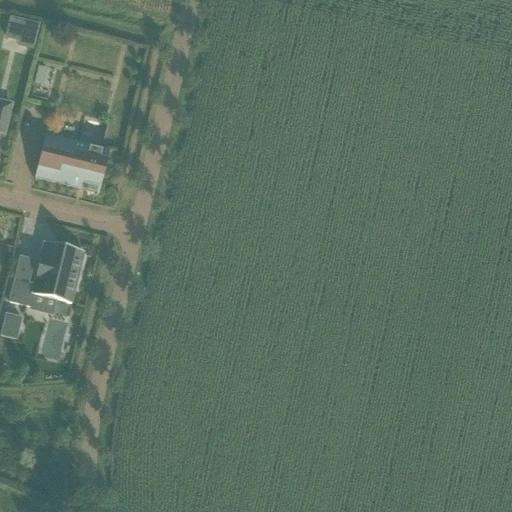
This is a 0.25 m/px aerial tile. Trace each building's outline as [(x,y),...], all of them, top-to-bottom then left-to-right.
[(5,42),(35,46),(38,22),(8,18),(5,42)] [(0,134),(3,135),(10,106),(0,103),(0,134)] [(46,135),(34,182),(35,182),(36,180),(78,191),(79,189),(78,189),(79,184),(97,188),(95,197),(96,197),(108,151),(107,150),(106,152),(77,145),(46,138),(47,136),(46,135)] [(43,244),(43,245),(33,287),(14,283),(8,304),(30,310),(33,297),(70,306),(83,254),(43,244)] [(21,320),(5,316),(0,334),(0,338),(16,343),(21,320)] [(48,323),(42,355),(56,358),(63,326),(48,323)]
